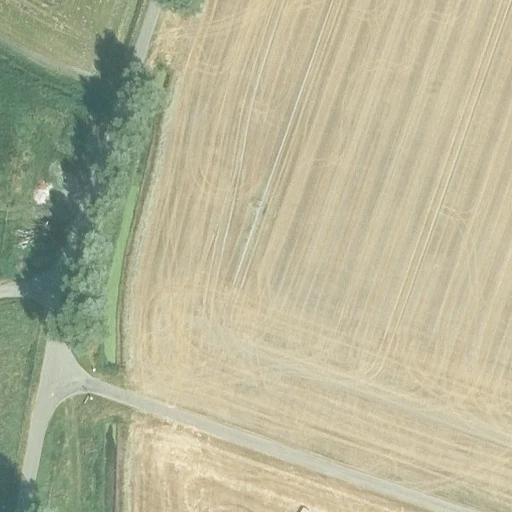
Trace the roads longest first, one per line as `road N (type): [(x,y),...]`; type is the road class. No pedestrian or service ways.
road 1 (unclassified): [(455,511),(52,372)]
road 2 (unclassified): [(63,294),(158,0)]
road 3 (unclassified): [(25,511),(52,372)]
